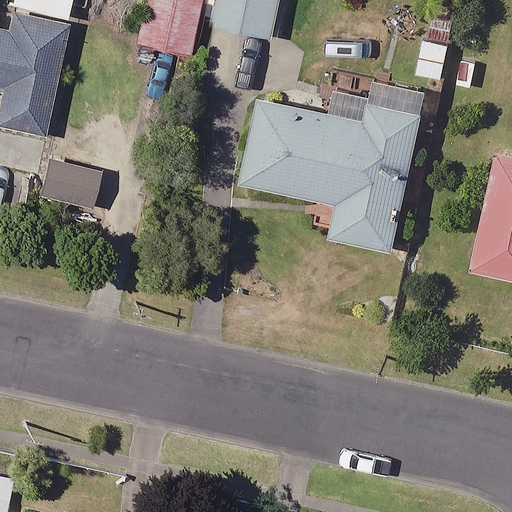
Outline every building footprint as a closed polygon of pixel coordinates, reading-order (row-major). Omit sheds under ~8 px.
[(195,55),(206,0),(149,0),(140,43),(195,55)] [(222,0),(217,25),(279,39),(287,0),(222,0)] [(0,126),(50,137),(76,23),(19,10),(15,30),(0,26),(0,83),(8,86),(0,122),(0,126)] [(452,19),(424,12),(410,68),(438,75),(452,19)] [(374,120),(267,96),(247,184),(344,206),(337,238),(402,252),(432,113),(378,101),(374,120)] [(511,152),(507,152),(481,270),(511,277),(511,152)] [(107,169),(54,157),(46,194),(98,206),(107,169)]
